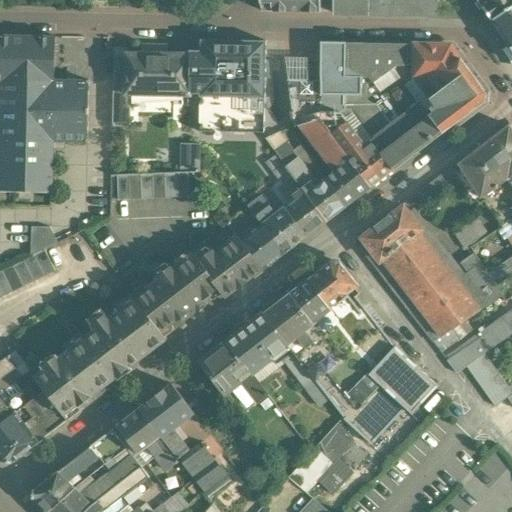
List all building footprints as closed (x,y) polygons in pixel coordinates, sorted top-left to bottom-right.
[(259,0),(262,11),(321,12),(320,0),(259,0)] [(348,0),(332,0),(333,12),(349,13),(348,0)] [(348,0),(349,13),(427,14),(434,6),(430,0),(348,0)] [(511,0),(477,0),(491,20),(511,5),(511,0)] [(511,5),(491,20),(507,44),(511,40),(511,5)] [(10,81),(12,36),(0,35),(0,80),(3,81),(10,81)] [(12,36),(10,81),(54,81),(54,80),(55,36),(12,36)] [(202,50),(201,76),(201,93),(271,95),(272,40),(213,39),(213,50),(202,50)] [(413,66),(414,44),(345,43),(345,77),(369,77),(373,82),(396,66),(413,66)] [(157,94),(158,44),(141,44),(141,54),(127,53),(126,53),(125,72),(121,72),(121,74),(121,92),(125,92),(125,94),(127,94),(128,94),(157,94)] [(158,44),(157,94),(188,95),(190,95),(190,93),(194,93),(195,76),(195,74),(191,73),(191,55),(189,55),(168,54),(168,44),(158,44)] [(428,97),(468,68),(450,45),(414,44),(413,66),(413,77),(414,77),(428,97)] [(127,48),(114,48),(113,74),(121,74),(121,72),(125,72),(126,53),(127,53),(127,48)] [(202,50),(189,50),(189,55),(191,55),(191,73),(195,74),(195,76),(201,76),(202,50)] [(320,61),(307,60),(307,80),(307,81),(320,81),(320,61)] [(396,66),(373,82),(369,77),(345,77),(344,84),(344,109),(352,109),(374,139),(375,138),(374,137),(420,102),(427,111),(434,106),(428,97),(414,77),(413,77),(413,66),(396,66)] [(468,68),(428,97),(434,106),(450,126),(484,101),(486,93),(468,68)] [(121,74),(113,74),(112,124),(114,125),(114,121),(124,121),(128,117),(130,117),(130,108),(128,105),(128,94),(127,94),(125,94),(125,92),(121,92),(121,74)] [(10,81),(3,81),(3,91),(0,191),(51,192),(53,141),(88,142),(89,81),(54,80),(54,81),(10,81)] [(307,81),(307,80),(287,80),(287,81),(295,127),(301,125),(303,125),(303,124),(319,119),(320,119),(320,111),(320,108),(321,108),(321,84),(321,81),(320,81),(307,81)] [(321,84),(321,108),(344,109),(344,84),(321,84)] [(450,126),(434,106),(427,111),(420,102),(374,137),(375,138),(374,139),(370,141),(373,144),(392,170),(450,126)] [(374,139),(352,109),(344,109),(321,108),(320,108),(320,111),(340,112),(368,148),(373,144),(370,141),(374,139)] [(368,148),(340,112),(320,111),(320,119),(319,119),(327,129),(333,137),(333,138),(370,188),(392,170),(373,144),(368,148)] [(319,119),(303,124),(303,125),(301,125),(312,140),(327,129),(319,119)] [(301,145),(314,162),(323,155),(312,140),(301,125),(295,127),(289,129),(301,145)] [(511,130),(508,125),(458,164),(480,197),(511,174),(511,130)] [(333,137),(327,129),(312,140),(323,155),(333,168),(338,165),(340,168),(326,178),(347,205),(370,188),(333,138),(333,137)] [(201,167),(202,143),(182,143),(182,166),(201,167)] [(292,151),(286,144),(274,153),(275,153),(285,167),(297,158),(292,151)] [(306,169),(314,162),(301,145),(292,151),(297,158),(306,169)] [(275,153),(263,162),(273,176),(285,167),(275,153)] [(326,178),(317,185),(315,181),(306,169),(297,158),(285,167),(305,194),(326,221),(347,205),(326,178)] [(305,194),(285,167),(273,176),(292,200),(294,198),(297,201),(286,209),(306,236),(326,221),(305,194)] [(454,167),(417,196),(422,203),(460,174),(454,167)] [(188,173),(117,176),(118,200),(189,197),(188,173)] [(511,174),(480,197),(501,226),(511,218),(511,174)] [(284,207),(275,215),(260,196),(247,206),(262,225),(284,253),(306,236),(286,209),(284,207)] [(465,275),(408,202),(356,242),(433,342),(488,305),(465,275)] [(253,232),(240,214),(228,222),(263,269),(284,253),(262,225),(253,232)] [(474,217),(454,231),(467,250),(487,236),(474,217)] [(217,251),(243,286),(247,282),(246,282),(263,269),(228,222),(227,223),(237,237),(217,251)] [(50,227),(32,227),(31,256),(58,243),(50,227)] [(56,272),(44,250),(34,256),(45,277),(56,272)] [(196,289),(203,300),(210,294),(218,289),(224,297),(226,298),(238,288),(238,289),(243,286),(217,251),(214,254),(211,250),(199,260),(194,254),(184,261),(174,269),(192,292),(196,289)] [(502,296),(474,253),(461,263),(468,272),(465,275),(488,305),(502,296)] [(34,256),(23,261),(34,283),(45,277),(34,256)] [(34,283),(23,261),(13,266),(23,288),(34,283)] [(340,263),(330,262),(308,279),(330,308),(339,302),(343,307),(352,300),(348,295),(359,287),(340,263)] [(159,281),(186,315),(192,310),(195,314),(207,305),(203,300),(196,289),(192,292),(174,269),(171,265),(156,277),(159,281)] [(23,288),(13,266),(2,271),(13,293),(23,288)] [(2,271),(0,272),(0,292),(2,298),(13,293),(2,271)] [(308,279),(263,313),(288,346),(292,352),(293,352),(297,357),(322,338),(316,330),(324,324),(319,318),(330,309),(330,308),(308,279)] [(186,315),(159,281),(135,299),(166,339),(161,332),(177,320),(178,321),(179,320),(181,320),(185,317),(186,315)] [(109,318),(140,359),(166,339),(135,299),(130,293),(113,306),(117,311),(109,318)] [(352,300),(343,307),(339,302),(330,308),(330,309),(358,345),(375,331),(352,300)] [(358,345),(330,309),(319,318),(324,324),(316,330),(322,338),(352,377),(371,362),(358,345)] [(511,311),(479,334),(481,337),(447,360),(457,373),(467,367),(485,354),(511,334),(511,311)] [(140,359),(109,318),(104,313),(90,324),(94,329),(84,337),(115,378),(140,359)] [(263,313),(227,342),(251,374),(252,373),(288,346),(263,313)] [(375,331),(358,345),(371,362),(378,372),(408,347),(387,321),(375,331)] [(62,356),(92,396),(115,378),(84,337),(68,350),(68,352),(62,356)] [(352,377),(322,338),(297,357),(313,379),(326,394),(327,397),(352,377)] [(251,374),(227,342),(199,362),(224,395),(231,389),(241,381),(258,403),(268,395),(252,373),(251,374)] [(408,347),(378,372),(381,376),(382,377),(316,448),(334,464),(338,459),(353,443),(355,441),(352,438),(394,394),(390,389),(421,363),(408,347)] [(3,378),(8,387),(15,383),(30,371),(15,351),(7,356),(16,368),(3,378)] [(297,357),(293,352),(292,352),(284,359),(304,386),(313,379),(297,357)] [(511,394),(511,392),(485,354),(467,367),(495,406),(511,394)] [(0,362),(0,380),(3,378),(16,368),(7,356),(0,362)] [(92,396),(62,356),(35,376),(45,390),(54,402),(64,415),(77,405),(78,407),(92,397),(92,396)] [(371,362),(352,377),(365,393),(381,376),(378,372),(371,362)] [(342,416),(365,393),(352,377),(327,397),(342,416)] [(313,379),(304,386),(316,402),(326,394),(313,379)] [(248,411),(258,403),(241,381),(231,389),(248,411)] [(8,387),(5,390),(0,392),(0,398),(5,405),(22,392),(15,383),(8,387)] [(172,384),(139,409),(161,437),(162,437),(193,413),(172,384)] [(5,405),(0,398),(0,424),(16,412),(25,405),(29,402),(29,401),(30,401),(25,395),(28,393),(26,389),(22,392),(5,405)] [(441,389),(412,420),(419,427),(449,396),(441,389)] [(30,401),(29,401),(29,402),(30,402),(25,405),(34,418),(36,416),(54,402),(45,390),(30,401)] [(54,402),(36,416),(37,418),(49,434),(67,420),(64,415),(54,402)] [(161,437),(139,409),(117,426),(138,453),(147,446),(168,473),(173,470),(170,466),(178,459),(170,449),(171,449),(162,437),(161,437)] [(27,425),(16,412),(0,424),(0,457),(4,462),(11,462),(49,434),(37,418),(27,425)] [(112,429),(91,446),(99,456),(106,464),(127,449),(112,429)] [(194,431),(182,440),(190,450),(201,442),(194,431)] [(230,479),(201,442),(190,450),(182,440),(171,449),(170,449),(178,459),(179,459),(211,500),(214,497),(212,494),(230,479)] [(382,469),(353,443),(338,459),(367,485),(382,469)] [(91,446),(33,490),(32,498),(46,511),(48,511),(75,488),(72,485),(75,482),(71,477),(99,456),(91,446)] [(140,467),(121,482),(129,492),(148,477),(140,467)] [(263,467),(252,476),(263,489),(274,481),(263,467)] [(111,473),(98,483),(107,493),(119,484),(119,483),(111,473)] [(92,505),(84,511),(100,511),(103,510),(104,511),(129,492),(121,482),(119,483),(119,484),(107,493),(92,505)] [(82,496),(75,488),(48,511),(84,511),(92,505),(107,493),(98,483),(82,496)] [(329,511),(313,498),(300,511),(329,511)]
